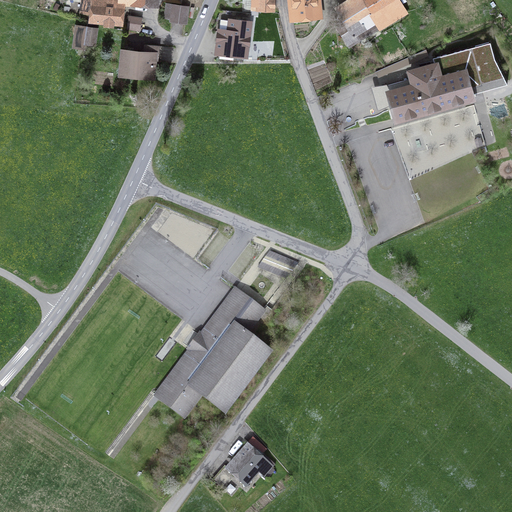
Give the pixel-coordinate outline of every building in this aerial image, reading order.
[(121,27),(123,6),(116,5),(115,0),(87,0),(86,24),(121,27)] [(271,0),(249,0),(249,13),(271,13),(271,0)] [(283,0),(286,24),(320,21),(317,0),(283,0)] [(396,0),(348,0),(333,10),(352,40),(372,27),(377,34),(406,16),(396,0)] [(188,8),(165,6),(164,24),(186,26),(188,8)] [(141,18),(126,16),(124,32),(139,34),(141,18)] [(226,30),(211,29),(209,58),(247,60),(249,21),(226,19),(226,30)] [(95,29),(85,27),(83,46),(92,47),(95,29)] [(155,53),(117,50),(114,78),(152,82),(155,53)] [(403,81),(379,88),(389,124),(470,102),(461,69),(436,76),(433,62),(400,71),(403,81)] [(295,263),(265,250),(258,268),(288,281),(295,263)] [(267,314),(234,290),(152,399),(184,424),(201,401),(223,418),(272,352),(250,336),(267,314)] [(260,458),(245,445),(222,471),(237,484),(260,458)]
